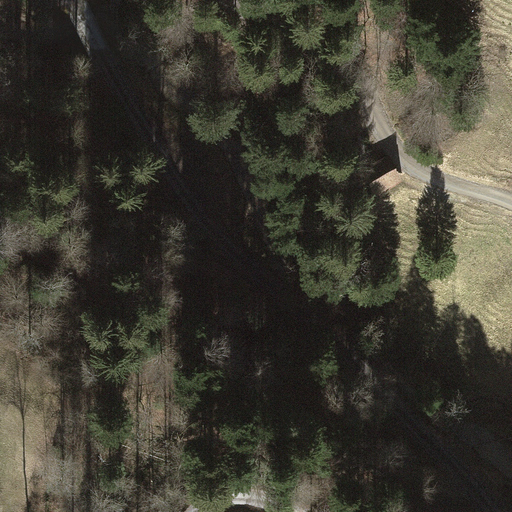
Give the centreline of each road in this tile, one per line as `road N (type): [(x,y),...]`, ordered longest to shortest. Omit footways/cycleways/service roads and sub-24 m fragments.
road 1 (track): [(496,511),(324,329),(197,223),(73,0)]
road 2 (track): [(229,0),(352,75),(396,150),(422,172),(511,204)]
